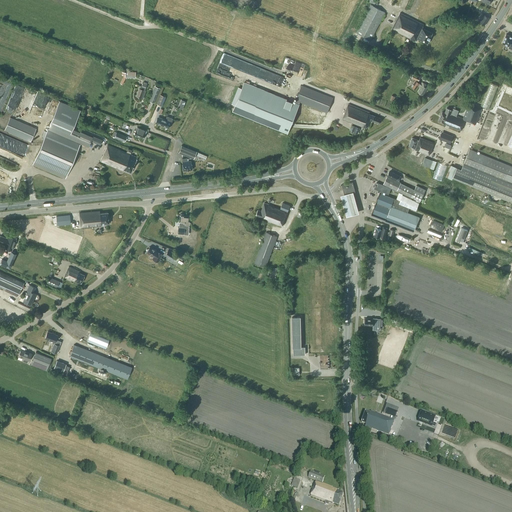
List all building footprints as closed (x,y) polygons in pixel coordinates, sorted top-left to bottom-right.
[(371,40),(385,12),(371,5),(356,33),(371,40)] [(433,33),(422,28),(424,24),(400,13),(392,29),(415,41),(417,38),(427,43),(433,33)] [(478,20),(480,21),(479,22),(485,25),(489,18),(484,14),(483,16),(482,15),(478,20)] [(511,48),(511,36),(506,34),(503,43),(509,45),(508,47),(511,48)] [(123,78),(120,83),(122,84),(125,79),(125,77),(135,77),(135,73),(126,72),(122,72),(121,75),(123,75),(123,78)] [(423,95),(429,86),(422,82),(421,84),(420,83),(415,80),(411,86),(416,89),(418,86),(419,86),(419,87),(421,88),(418,92),(423,95)] [(234,105),(232,110),(288,133),(301,101),(327,112),(333,97),(302,85),(295,103),(244,82),(241,88),(238,87),(232,104),(234,105)] [(490,82),(481,104),(490,108),(499,85),(490,82)] [(136,96),(142,99),(145,91),(144,90),(145,88),(146,85),(142,83),(140,89),(139,88),(136,96)] [(154,103),(160,88),(155,86),(149,101),(154,103)] [(162,106),(166,97),(160,94),(156,104),(162,106)] [(47,129),(33,162),(66,176),(80,143),(88,147),(91,141),(92,137),(80,131),(80,132),(72,129),(80,110),(60,101),(47,129)] [(370,112),(348,104),(342,118),(367,128),(370,120),(379,123),(381,118),(369,113),(370,112)] [(482,108),(469,104),(463,119),(451,114),(452,110),(447,108),(445,113),(442,112),(438,121),(445,124),(461,130),(465,120),(475,124),(482,108)] [(157,116),(155,123),(168,128),(168,127),(169,127),(170,126),(169,125),(170,122),(171,122),(173,118),(167,116),(165,119),(157,116)] [(5,130),(30,141),(36,128),(10,117),(5,130)] [(146,130),(137,126),(133,134),(142,138),(144,133),(146,130)] [(116,132),(114,137),(124,141),(127,136),(116,132)] [(444,140),(450,143),(452,137),(446,135),(444,140)] [(93,136),(92,137),(91,141),(100,145),(102,140),(93,136)] [(429,155),(431,151),(431,152),(435,143),(420,137),(419,140),(412,137),(409,146),(414,148),(414,149),(429,155)] [(136,159),(137,157),(107,144),(100,161),(123,171),(123,169),(130,173),(132,168),(133,168),(134,163),(136,159)] [(197,151),(182,145),(178,152),(194,159),(197,151)] [(489,196),(490,199),(491,200),(493,201),(495,202),(497,202),(500,201),(501,200),(502,198),(503,197),(511,201),(511,166),(470,149),(461,170),(457,168),(453,177),(490,192),(489,194),(489,196)] [(182,161),(182,164),(183,170),(192,169),(191,163),(191,161),(187,161),(187,157),(182,158),(182,161)] [(425,158),(424,161),(427,162),(425,166),(434,169),(436,162),(428,159),(425,158)] [(439,162),(434,178),(443,180),(448,165),(439,162)] [(399,181),(401,176),(398,175),(393,172),(392,172),(390,171),(387,175),(384,184),(397,190),(411,197),(420,201),(426,189),(417,185),(415,190),(401,183),(401,182),(399,181)] [(355,191),(352,182),(342,185),(345,194),(355,191)] [(372,206),(371,208),(372,210),(373,210),(372,214),(386,219),(386,220),(414,231),(420,217),(408,212),(409,207),(416,210),(417,208),(419,203),(402,195),(400,201),(383,194),(383,192),(385,193),(389,194),(391,188),(387,187),(387,186),(377,182),(374,188),(381,191),(375,206),(373,205),(372,206)] [(450,191),(461,196),(464,190),(453,185),(450,191)] [(353,191),(341,195),(346,216),(359,212),(353,191)] [(256,215),(263,217),(262,218),(282,226),(288,211),(290,205),(283,203),(280,209),(264,202),(261,211),(258,210),(256,215)] [(100,211),(79,213),(81,228),(101,226),(101,224),(109,223),(108,212),(100,213),(100,211)] [(184,215),(183,214),(181,213),(180,214),(179,221),(179,222),(179,227),(178,227),(178,233),(186,234),(187,227),(185,227),(185,224),(188,225),(190,224),(190,222),(189,221),(189,215),(184,215)] [(70,214),(56,216),(57,225),(70,223),(70,214)] [(382,229),(376,228),(374,236),(380,237),(380,236),(385,237),(387,228),(382,227),(382,229)] [(254,263),(266,267),(277,236),(266,232),(254,263)] [(7,238),(0,235),(0,236),(0,242),(5,244),(5,245),(4,245),(4,247),(11,250),(15,237),(8,234),(7,238)] [(157,250),(154,249),(149,246),(148,249),(148,248),(146,251),(146,252),(151,255),(153,257),(152,258),(157,262),(162,254),(157,251),(157,250)] [(177,256),(168,250),(165,255),(174,260),(175,260),(177,256)] [(0,259),(0,264),(10,268),(15,253),(11,252),(7,262),(0,259)] [(85,275),(79,273),(80,271),(69,266),(64,277),(74,282),(75,280),(81,283),(85,275)] [(278,269),(276,268),(274,268),(271,269),(269,270),(268,272),(267,274),(267,277),(268,279),(269,281),(271,283),(273,284),(275,284),(277,284),(280,283),(281,281),(283,279),(283,276),(283,274),(282,272),(280,270),(278,269)] [(0,272),(0,288),(17,296),(24,283),(0,272)] [(29,285),(27,290),(28,290),(23,301),(31,305),(36,294),(33,293),(36,288),(29,285)] [(293,348),(294,355),(305,354),(304,347),(301,347),(300,317),(292,317),(293,348)] [(365,318),(365,325),(373,325),(373,329),(377,329),(377,325),(384,325),(385,318),(380,318),(380,319),(377,318),(373,318),(365,318)] [(410,328),(412,329),(413,326),(411,326),(411,325),(401,322),(399,326),(410,330),(410,328)] [(61,341),(56,339),(58,335),(48,331),(45,338),(55,342),(51,351),(57,353),(61,341)] [(69,356),(127,379),(132,367),(74,344),(69,356)] [(32,354),(21,349),(18,356),(24,358),(23,361),(27,362),(28,360),(29,360),(32,354)] [(48,366),(51,358),(36,352),(31,364),(47,370),(48,366)] [(388,408),(385,414),(388,415),(395,418),(398,411),(388,408)] [(366,424),(364,429),(368,430),(369,427),(389,435),(394,420),(371,411),(370,413),(366,411),(362,422),(366,424)] [(422,411),(418,421),(432,426),(435,428),(436,424),(433,422),(436,417),(422,411)] [(322,483),(325,476),(311,471),(308,477),(316,480),(311,496),(325,501),(325,503),(328,505),(329,503),(332,504),(333,503),(339,505),(343,493),(337,491),(338,489),(322,483)] [(293,477),(291,482),(299,485),(301,479),(293,477)]
